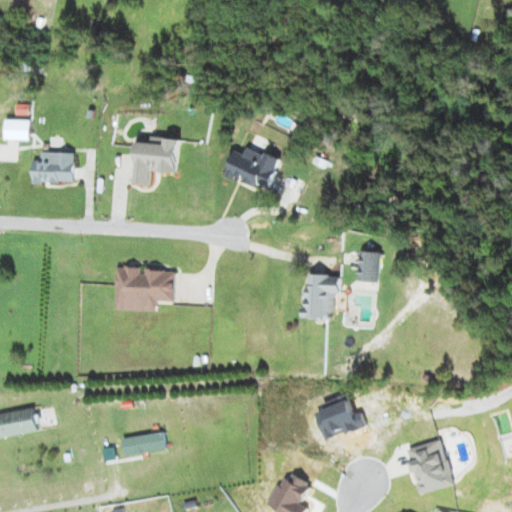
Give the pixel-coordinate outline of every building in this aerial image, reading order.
[(33,119),(8,119),(7,139),(32,139),(33,119)] [(139,142),(137,183),(153,184),(153,171),(180,172),(182,138),(169,138),(168,143),(139,142)] [(228,175),(237,179),(239,176),(272,189),(284,159),(251,146),(248,154),(238,150),(228,175)] [(36,182),(77,182),(77,152),(45,151),(44,160),(36,160),(36,182)] [(383,251),(362,250),(361,281),(382,282),(383,251)] [(177,301),(178,271),(143,269),(143,267),(119,266),(118,309),(159,311),(159,300),(177,301)] [(303,318),(330,319),(330,310),(337,310),(338,293),(342,293),(343,275),(309,274),(308,306),(303,306),(303,318)] [(0,412),(0,437),(40,432),(36,408),(0,412)] [(124,437),(127,455),(169,449),(166,431),(124,437)] [(409,449),(422,494),(456,484),(444,439),(409,449)]
